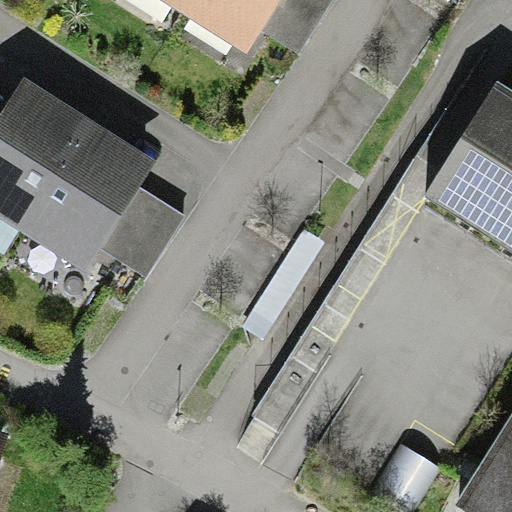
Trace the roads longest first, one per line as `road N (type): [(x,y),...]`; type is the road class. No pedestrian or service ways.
road 1 (residential): [(77,418),(371,0)]
road 2 (residential): [(77,418),(254,511)]
